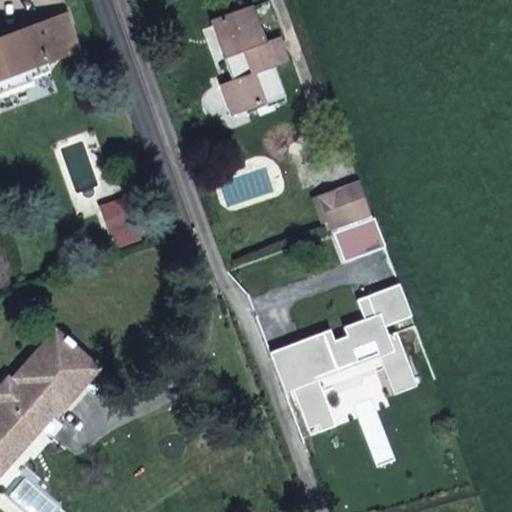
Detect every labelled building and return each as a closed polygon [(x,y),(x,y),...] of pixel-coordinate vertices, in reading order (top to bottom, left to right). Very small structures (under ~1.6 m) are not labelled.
[(265,43),(253,9),(211,24),(232,81),(221,85),(232,116),(284,97),(274,67),(287,63),(285,56),(272,62),(265,43)] [(63,16),(49,22),(12,36),(0,40),(0,95),(33,83),(32,80),(49,73),(45,61),(62,55),(76,49),(63,16)] [(9,29),(0,32),(0,40),(12,36),(9,29)] [(285,56),(278,38),(265,43),(272,62),(285,56)] [(370,212),(359,182),(318,198),(327,221),(329,227),(370,212)] [(140,222),(132,197),(103,208),(112,232),(140,222)] [(327,221),(318,198),(313,199),(322,222),(327,221)] [(370,212),(329,227),(332,234),(372,219),(370,212)] [(386,247),(375,218),(372,219),(332,234),(343,263),(386,247)] [(0,468),(48,414),(51,417),(61,406),(53,400),(61,392),(69,394),(76,389),(93,370),(70,349),(73,346),(65,338),(64,339),(54,331),(22,367),(21,367),(9,380),(7,378),(0,385),(0,402),(0,403),(0,468)] [(353,339),(306,357),(321,394),(340,387),(367,377),(353,339)] [(367,377),(340,387),(344,398),(371,388),(367,377)] [(69,394),(61,392),(53,400),(61,406),(76,389),(69,394)]
